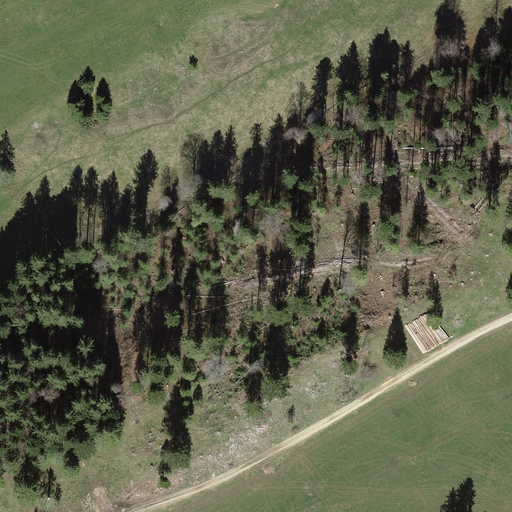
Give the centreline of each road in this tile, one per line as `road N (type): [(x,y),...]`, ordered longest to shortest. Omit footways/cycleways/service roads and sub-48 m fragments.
road 1 (track): [(511,315),(218,482),(135,511)]
road 2 (track): [(307,171),(511,155)]
